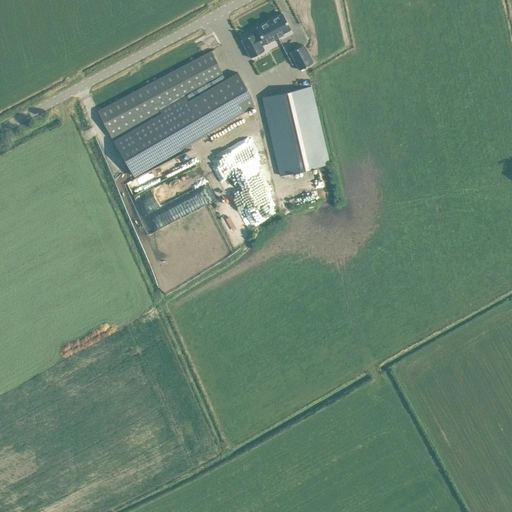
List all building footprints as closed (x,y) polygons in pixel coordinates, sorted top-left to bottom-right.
[(307,24),(317,22),(315,11),(305,13),(307,24)] [(255,32),(241,40),(251,57),(264,50),(262,45),(265,43),(265,44),(284,34),(283,33),(291,29),(283,13),(256,27),(259,33),(256,34),(255,32)] [(297,27),(287,33),(289,36),(299,30),(297,27)] [(313,62),(304,45),(290,52),(299,69),(313,62)] [(211,51),(98,110),(113,140),(161,112),(158,107),(184,93),(222,72),(211,51)] [(161,112),(113,140),(133,174),(206,132),(256,104),(243,82),(238,73),(189,102),(184,93),(158,107),(161,112)] [(310,86),(262,97),(280,175),(328,164),(310,86)] [(263,145),(254,149),(258,157),(261,156),(264,162),(269,159),(263,145)] [(195,152),(176,159),(180,168),(198,161),(195,152)] [(230,163),(234,159),(226,152),(222,155),(230,163)] [(237,158),(230,164),(241,178),(248,172),(237,158)] [(251,171),(252,179),(267,178),(266,170),(251,171)] [(158,222),(205,200),(200,188),(180,198),(173,184),(141,199),(148,213),(153,211),(158,222)] [(300,202),(320,198),(319,192),(298,197),(300,202)]
